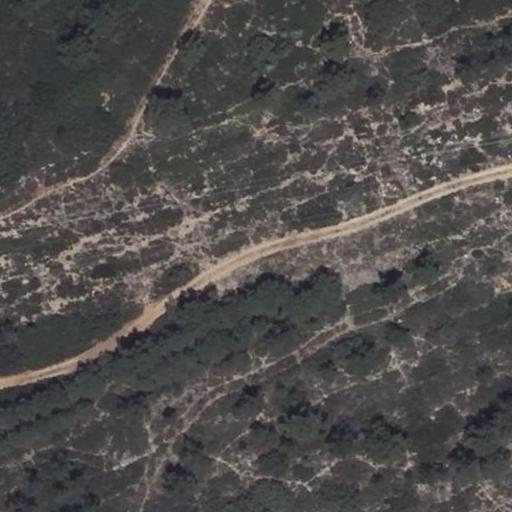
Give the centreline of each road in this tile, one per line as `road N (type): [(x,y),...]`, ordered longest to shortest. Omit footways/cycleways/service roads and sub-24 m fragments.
road 1 (track): [(0,386),(67,368),(259,247),(359,226),(432,193),(511,172)]
road 2 (track): [(0,214),(112,160),(206,0)]
